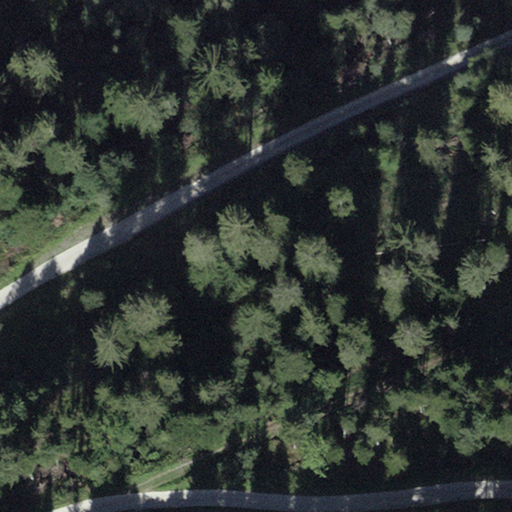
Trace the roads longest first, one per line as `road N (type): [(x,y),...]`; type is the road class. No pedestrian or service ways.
road 1 (track): [(511,38),(161,205),(0,304)]
road 2 (track): [(95,506),(420,372),(511,322)]
road 3 (track): [(79,511),(183,500),(320,504),(511,489)]
